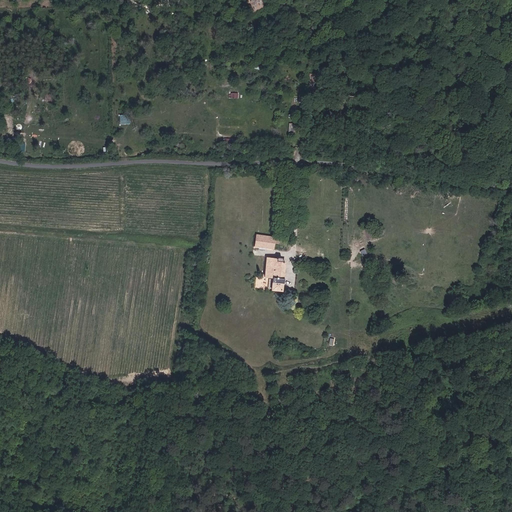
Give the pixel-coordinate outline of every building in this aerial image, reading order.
[(261,0),(252,0),(250,1),(257,11),(265,5),(261,0)] [(310,83),(317,84),(318,74),(310,73),(310,83)] [(302,240),(323,241),(324,228),(302,227),(302,240)] [(276,237),(258,236),(257,247),(275,248),(276,237)] [(323,252),(323,241),(302,240),(301,259),(328,260),(329,252),(323,252)] [(282,292),(285,261),(266,259),(264,276),(273,277),(271,291),(282,292)]
